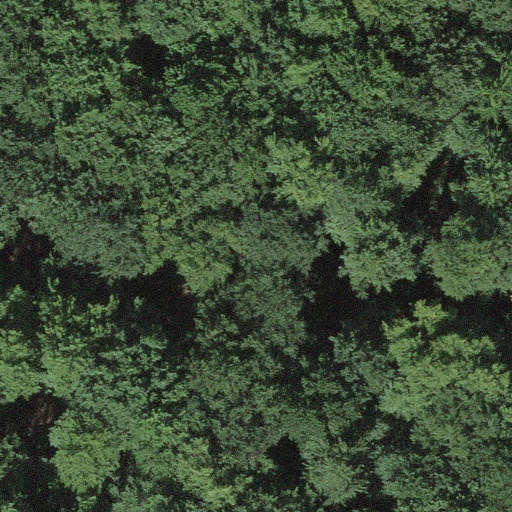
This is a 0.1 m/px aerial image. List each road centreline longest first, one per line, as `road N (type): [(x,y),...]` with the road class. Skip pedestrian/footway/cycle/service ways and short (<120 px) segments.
road 1 (track): [(0,228),(207,289),(452,418),(511,497)]
road 2 (track): [(0,37),(182,3),(511,7)]
